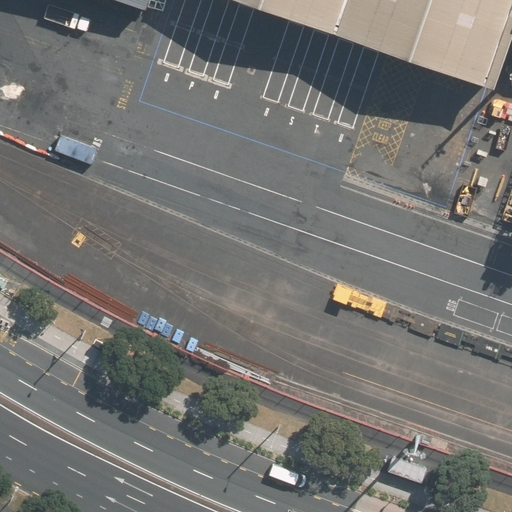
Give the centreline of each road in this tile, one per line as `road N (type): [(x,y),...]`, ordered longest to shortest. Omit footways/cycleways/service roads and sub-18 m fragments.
road 1 (primary): [(0,340),(75,385),(376,511)]
road 2 (primary): [(157,511),(0,432)]
